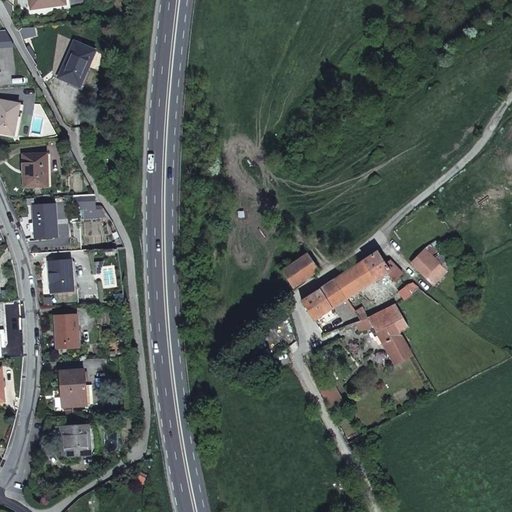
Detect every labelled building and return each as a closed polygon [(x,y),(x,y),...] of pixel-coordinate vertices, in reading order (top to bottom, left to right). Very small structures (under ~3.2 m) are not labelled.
[(66,4),(65,0),(30,0),(31,9),(60,5),(66,4)] [(96,51),(75,42),(59,35),(53,75),(60,77),(80,86),(96,51)] [(0,100),(0,132),(14,135),(20,104),(0,100)] [(28,169),(29,187),(48,186),(47,155),(23,155),(24,169),(28,169)] [(102,211),(97,211),(95,195),(74,196),(75,209),(82,208),(84,219),(106,217),(102,211)] [(55,214),(55,205),(34,206),(36,238),(58,237),(57,214),(55,214)] [(403,273),(390,260),(386,263),(379,251),(335,280),(347,299),(387,273),(394,282),(403,273)] [(440,267),(426,252),(412,263),(426,277),(440,267)] [(296,287),(319,271),(308,254),(287,270),(296,287)] [(49,262),(52,293),(74,290),(72,263),(72,260),(49,262)] [(426,277),(435,285),(447,276),(440,267),(426,277)] [(302,301),(315,321),(347,299),(335,280),(302,301)] [(412,294),(419,288),(412,283),(406,285),(405,286),(405,287),(400,291),(406,298),(412,294)] [(373,327),(376,332),(395,323),(400,332),(409,326),(396,305),(376,315),(369,318),(368,318),(368,319),(373,327)] [(356,312),(362,321),(368,319),(368,318),(369,318),(363,308),(356,312)] [(362,321),(356,312),(355,311),(343,320),(346,326),(356,323),(362,321)] [(80,347),(78,315),(55,316),(57,348),(80,347)] [(368,319),(362,321),(356,323),(359,331),(367,330),(373,327),(368,319)] [(400,332),(395,323),(376,332),(389,354),(381,359),(388,368),(395,364),(412,355),(406,343),(400,332)] [(340,338),(328,346),(331,352),(344,344),(340,338)] [(333,357),(326,346),(326,347),(316,352),(322,362),(333,357)] [(63,406),(87,405),(85,369),(61,371),(63,406)] [(334,382),(319,388),(349,444),(357,438),(349,423),(353,421),(334,382)] [(64,427),(84,425),(84,414),(63,416),(64,427)] [(91,455),(89,425),(84,425),(64,427),(66,448),(63,448),(64,457),(91,455)] [(137,481),(144,485),(147,479),(140,476),(137,481)]
